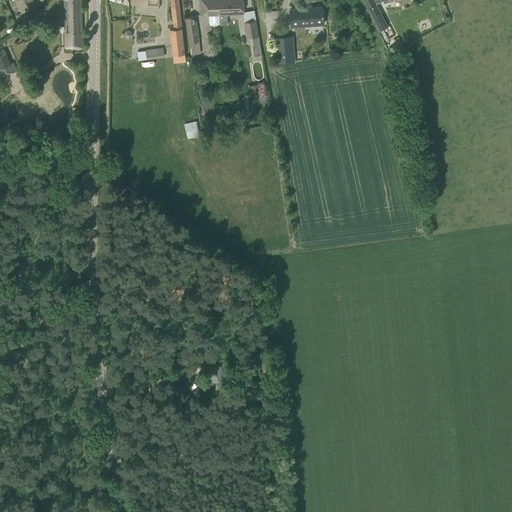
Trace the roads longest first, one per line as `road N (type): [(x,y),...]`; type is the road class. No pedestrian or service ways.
road 1 (tertiary): [(124,511),(92,296),(95,0)]
road 2 (track): [(91,182),(70,186),(49,208),(0,320)]
